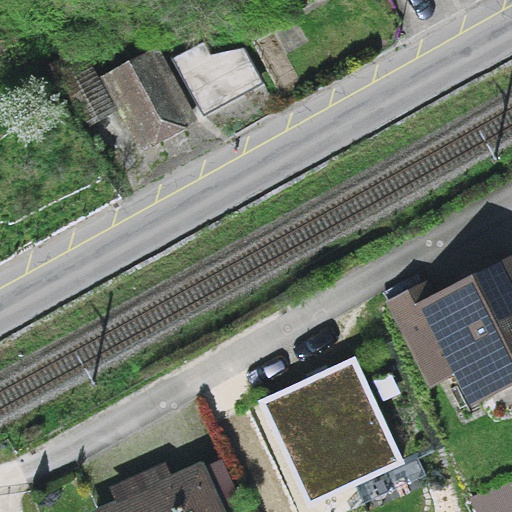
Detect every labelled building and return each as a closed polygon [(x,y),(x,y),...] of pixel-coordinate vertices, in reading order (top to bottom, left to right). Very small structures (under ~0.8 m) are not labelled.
[(245,47),(210,55),(203,42),(171,59),(199,111),(261,77),(245,47)] [(48,67),(82,129),(114,111),(80,49),(48,67)] [(143,141),(188,118),(152,52),(108,76),(143,141)] [(460,368),(473,394),(511,374),(511,263),(486,276),(480,264),(457,276),(463,288),(433,303),(424,285),(390,302),(431,383),(460,368)] [(355,357),(259,401),(308,508),(404,463),(355,357)] [(103,511),(218,511),(199,469),(143,494),(137,481),(114,491),(120,504),(103,511)] [(511,511),(511,480),(475,499),(480,511),(511,511)]
